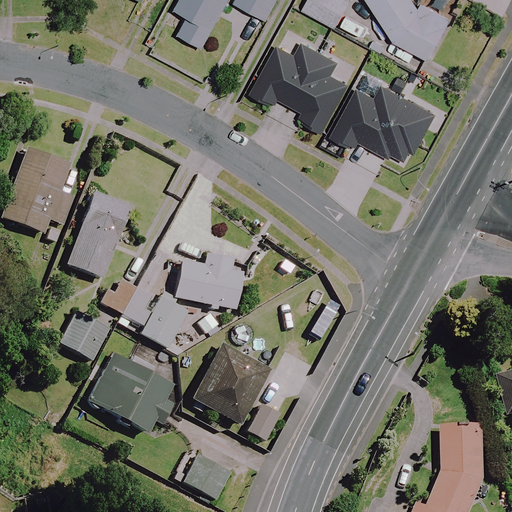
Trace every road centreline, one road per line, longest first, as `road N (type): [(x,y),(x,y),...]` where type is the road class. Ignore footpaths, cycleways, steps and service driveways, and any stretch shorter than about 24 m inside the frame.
road 1 (residential): [(0,62),(95,83),(190,125),(410,277)]
road 2 (tertiary): [(295,511),(321,443),(410,277)]
road 3 (tertiary): [(443,219),(511,92)]
